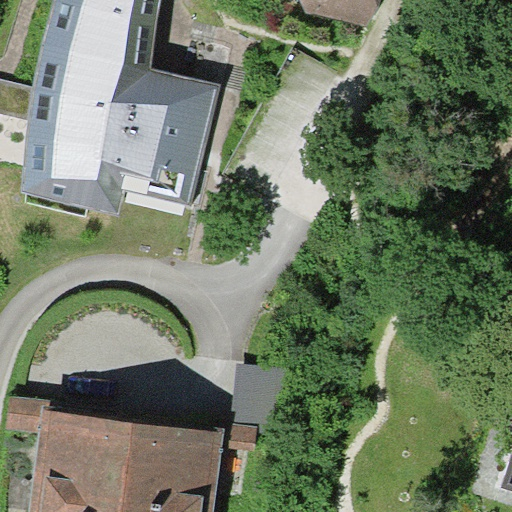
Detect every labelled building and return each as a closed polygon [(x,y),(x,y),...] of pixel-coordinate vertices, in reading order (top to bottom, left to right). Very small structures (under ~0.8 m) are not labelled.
[(54,0),(49,19),(42,46),(33,86),(26,121),(23,154),(22,177),(22,190),(120,214),(125,191),(191,204),(221,84),(152,67),(156,26),(160,0),(54,0)] [(298,0),(303,12),(364,24),(381,3),(381,0),(298,0)] [(0,113),(26,121),(33,86),(0,78),(0,113)] [(249,434),(271,437),(288,439),(296,377),(255,372),(247,432),(201,426),(199,444),(56,426),(58,408),(8,401),(5,428),(51,434),(40,511),(194,511),(203,444),(247,450),(249,434)] [(511,435),(496,491),(511,496),(511,435)]
